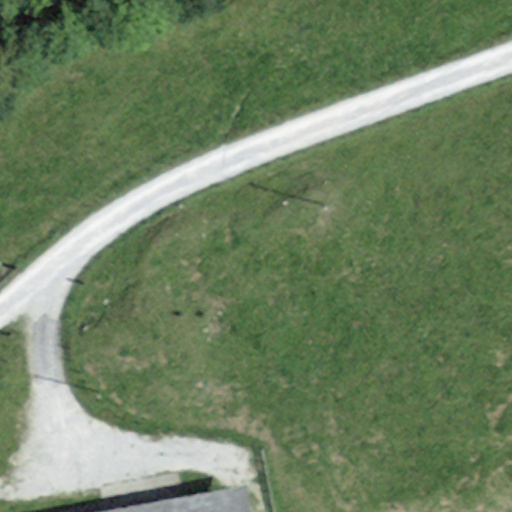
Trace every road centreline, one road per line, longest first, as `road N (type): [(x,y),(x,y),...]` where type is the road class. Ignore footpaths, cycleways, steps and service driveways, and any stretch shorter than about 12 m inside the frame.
road 1 (track): [(0,307),(136,193),(399,87),(511,52)]
road 2 (track): [(41,271),(40,390),(59,421)]
